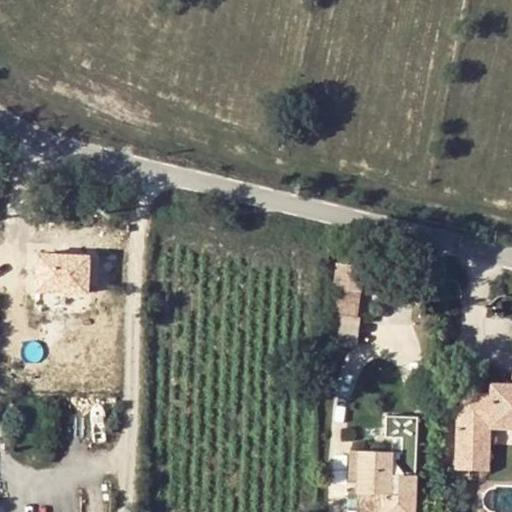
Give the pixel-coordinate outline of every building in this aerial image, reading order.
[(357,305),(339,305),(338,334),(356,336),(357,305)] [(457,389),(456,422),(489,423),(511,423),(511,380),(490,380),(490,390),(457,389)] [(404,450),(362,450),(362,493),(387,493),(387,511),(418,511),(420,414),(387,414),(387,435),(404,435),(404,450)] [(489,423),(456,422),(455,442),(469,442),(468,466),(487,467),(489,423)] [(469,442),(455,442),(454,465),(468,466),(469,442)] [(362,493),(352,493),(351,511),(387,511),(387,493),(362,493)]
